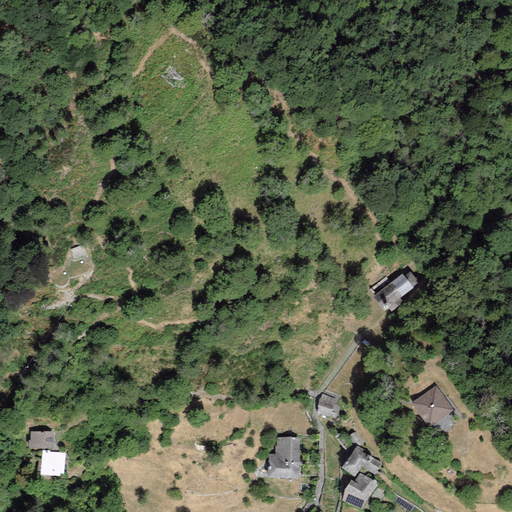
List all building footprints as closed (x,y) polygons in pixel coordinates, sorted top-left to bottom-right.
[(88,243),(76,246),(78,254),(89,252),(88,243)] [(402,274),(373,297),(384,311),(388,308),(391,312),(403,302),(400,298),(413,288),(419,283),(410,271),(404,276),(402,274)] [(452,409),(436,385),(410,402),(426,426),(452,409)] [(334,398),(321,395),(317,412),(330,416),(334,398)] [(30,432),(30,440),(28,440),(28,448),(53,449),(53,432),(30,432)] [(268,478),(298,478),(299,437),(275,437),(275,454),(268,454),(268,478)] [(371,454),(356,446),(349,457),(341,467),(354,477),(362,467),(375,475),(382,463),(369,455),(371,454)] [(65,454),(49,452),(50,451),(42,450),(40,475),(60,477),(60,474),(63,474),(65,454)] [(342,500),(361,510),(378,484),(360,473),(354,482),(351,481),(344,489),(342,500)]
